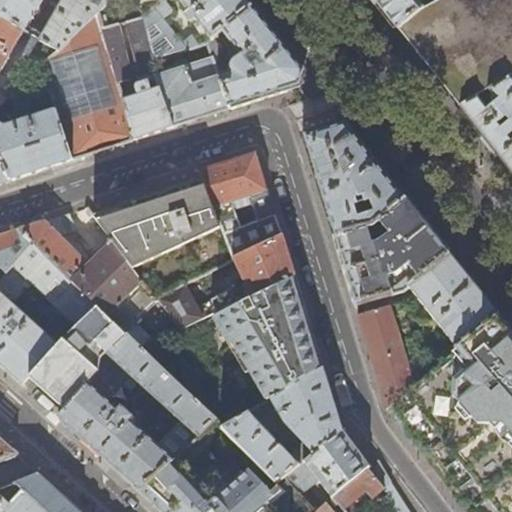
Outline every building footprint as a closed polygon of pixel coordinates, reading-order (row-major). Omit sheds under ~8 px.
[(0,0),(0,16),(24,31),(41,0),(0,0)] [(58,51),(96,14),(104,7),(104,0),(62,0),(40,36),(32,32),(30,35),(32,36),(58,51)] [(166,0),(104,0),(104,7),(96,14),(101,29),(117,25),(126,23),(144,19),(164,2),(166,0)] [(246,0),(179,0),(202,27),(199,29),(202,33),(205,32),(214,41),(223,33),(252,7),(246,0)] [(374,0),(398,30),(422,12),(442,0),(374,0)] [(511,0),(442,0),(422,12),(398,30),(452,98),(461,109),(511,78),(511,0)] [(184,44),(164,21),(173,13),(164,2),(144,19),(154,62),(200,47),(192,38),(184,44)] [(300,87),(303,72),(276,38),(252,7),(223,33),(242,56),(237,60),(235,62),(232,68),(227,69),(229,75),(220,79),(230,110),(269,97),(282,93),(300,87)] [(124,102),(118,84),(101,29),(96,14),(58,51),(41,65),(57,113),(73,161),(106,150),(136,141),(124,102)] [(1,70),(24,31),(0,16),(0,76),(2,77),(4,72),(2,71),(1,70)] [(139,86),(157,81),(155,77),(153,70),(155,69),(154,62),(144,19),(126,23),(138,73),(139,79),(139,86)] [(130,77),(117,25),(101,29),(118,84),(129,82),(130,77)] [(41,65),(58,51),(32,36),(7,80),(18,86),(41,65)] [(192,89),(220,79),(213,59),(184,68),(191,87),(192,89)] [(181,126),(222,113),(230,110),(220,79),(192,89),(191,87),(184,68),(155,77),(157,81),(173,129),(181,126)] [(0,105),(18,86),(7,80),(3,78),(0,84),(0,105)] [(511,78),(461,109),(506,166),(511,172),(511,78)] [(173,129),(157,81),(139,86),(137,88),(139,97),(124,102),(136,141),(141,139),(173,129)] [(73,161),(57,113),(31,121),(28,113),(24,115),(26,123),(6,130),(1,126),(0,126),(0,158),(11,181),(49,169),(73,161)] [(372,227),(380,221),(406,200),(375,161),(345,124),(301,138),(316,185),(333,240),(368,229),(372,227)] [(214,208),(226,204),(253,195),(266,191),(255,152),(250,154),(223,163),(206,169),(200,171),(204,180),(204,181),(214,208)] [(0,184),(3,184),(11,181),(0,158),(0,184)] [(134,271),(222,232),(214,208),(204,181),(204,180),(198,182),(159,195),(93,217),(112,241),(134,271)] [(261,221),(235,231),(226,204),(214,208),(222,232),(232,260),(281,237),(266,191),(253,195),(261,221)] [(380,221),(390,234),(380,240),(373,243),(368,229),(333,240),(335,248),(351,297),(354,307),(402,294),(408,288),(449,254),(434,235),(406,200),(380,221)] [(55,219),(44,222),(57,236),(75,231),(70,214),(55,219)] [(57,236),(44,222),(19,231),(31,242),(71,281),(88,264),(57,236)] [(7,235),(0,236),(0,270),(3,273),(31,242),(19,231),(7,235)] [(232,260),(222,232),(134,271),(154,298),(155,297),(175,287),(231,261),(232,260)] [(287,257),(281,237),(232,260),(231,261),(243,284),(208,301),(216,313),(293,277),(287,257)] [(88,264),(71,281),(96,305),(126,334),(139,347),(177,327),(155,297),(154,298),(134,271),(112,241),(88,264)] [(53,342),(57,346),(96,305),(71,281),(31,242),(3,273),(0,276),(0,295),(10,303),(29,282),(69,321),(54,336),(56,338),(53,342)] [(470,280),(449,254),(408,288),(457,350),(498,315),(470,280)] [(246,375),(250,372),(267,401),(270,400),(322,370),(319,362),(298,292),(293,277),(216,313),(215,313),(210,316),(229,347),(246,375)] [(199,321),(175,287),(155,297),(177,327),(179,330),(199,321)] [(0,365),(22,385),(28,377),(57,346),(53,342),(10,303),(0,295),(0,365)] [(99,373),(103,356),(105,353),(126,334),(96,305),(28,377),(60,407),(66,412),(90,385),(99,373)] [(413,387),(389,308),(357,317),(358,321),(386,410),(389,408),(413,387)] [(511,511),(511,332),(498,315),(457,350),(413,387),(389,408),(410,431),(406,433),(467,511),(511,511)] [(105,353),(129,376),(178,420),(197,438),(217,422),(185,391),(139,347),(126,334),(105,353)] [(129,376),(105,353),(103,356),(99,373),(90,385),(106,400),(129,376)] [(331,401),(322,370),(270,400),(289,429),(286,432),(292,438),(294,436),(300,442),(287,456),(246,413),(221,427),(246,454),(274,484),(282,478),(303,461),(341,431),(331,401)] [(106,400),(90,385),(66,412),(59,419),(106,461),(140,491),(174,461),(156,445),(130,421),(133,417),(122,407),(118,410),(106,400)] [(178,420),(156,445),(174,461),(175,460),(197,438),(178,420)] [(300,495),(319,482),(332,497),(367,468),(354,450),(341,431),(303,461),(282,478),(300,495)] [(0,462),(18,455),(0,438),(0,462)] [(260,511),(269,505),(283,493),(274,484),(246,454),(239,460),(221,477),(214,470),(198,485),(175,460),(174,461),(140,491),(163,511),(260,511)] [(367,468),(383,489),(387,494),(382,499),(390,511),(408,511),(375,460),(367,468)] [(355,511),(383,489),(367,468),(332,497),(344,511),(355,511)] [(80,511),(39,474),(15,483),(23,490),(9,502),(8,502),(0,493),(0,511),(80,511)]
